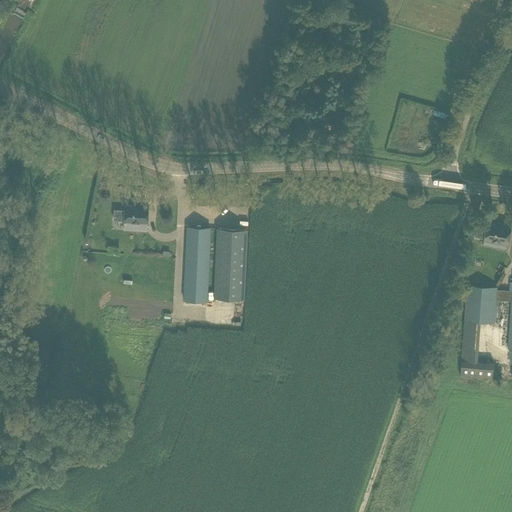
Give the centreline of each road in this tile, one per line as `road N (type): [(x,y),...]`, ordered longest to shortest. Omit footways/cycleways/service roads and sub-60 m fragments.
road 1 (tertiary): [(445,185),(335,170),(192,175),(140,166),(0,88)]
road 2 (unclassified): [(445,185),(465,109),(511,25)]
